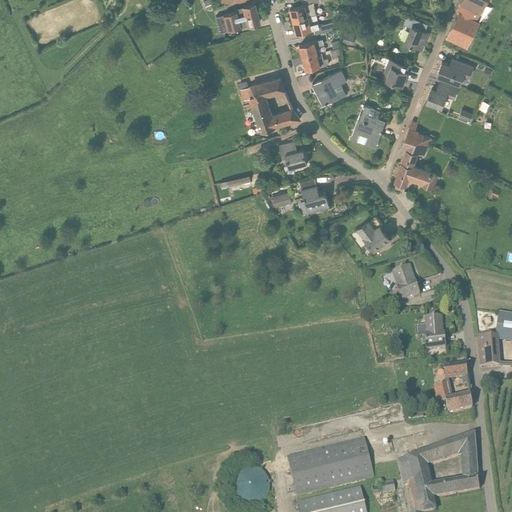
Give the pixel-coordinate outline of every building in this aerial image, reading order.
[(212,0),(206,0),(203,1),(206,10),(215,6),(212,0)] [(301,0),(303,5),(290,8),(293,21),(316,15),(313,3),(320,1),(320,2),(327,0),(301,0)] [(466,49),(467,47),(479,22),(476,21),(486,0),(461,0),(460,2),(461,3),(457,12),(458,13),(451,29),(446,38),(455,42),(455,43),(466,49)] [(227,31),(259,23),(253,3),(243,7),(245,13),(237,15),(236,11),(222,14),(227,31)] [(297,34),(313,29),(315,35),(341,28),(340,20),(319,25),(316,15),(293,21),(297,34)] [(428,24),(421,21),(407,15),(404,23),(412,26),(406,43),(421,50),(429,32),(419,27),(421,22),(428,24)] [(345,34),(343,42),(352,44),(354,37),(345,34)] [(316,54),(315,47),(324,45),(322,39),(300,45),(303,57),(316,54)] [(339,40),(337,40),(331,42),(333,49),(338,47),(340,47),(339,40)] [(330,50),(333,58),(341,56),(339,48),(330,50)] [(303,57),(306,70),(329,64),(327,58),(323,59),(321,52),(316,54),(303,57)] [(391,60),(388,68),(384,80),(387,82),(402,88),(408,73),(402,71),(405,65),(391,60)] [(457,60),(454,66),(442,61),(436,75),(460,85),(464,74),(469,76),(473,66),(457,60)] [(491,70),(486,68),(483,76),(488,78),(491,70)] [(341,69),(339,70),(312,83),(313,83),(315,82),(320,92),(317,93),(323,105),(339,98),(333,86),(344,81),(346,80),(341,69)] [(293,110),(274,117),(266,94),(284,90),(282,83),(281,78),(246,88),(250,103),(241,105),(243,109),(252,107),(257,124),(259,134),(300,118),(293,110)] [(404,88),(415,92),(419,82),(408,78),(404,88)] [(454,98),(458,88),(440,81),(436,91),(431,89),(426,102),(441,108),(446,95),(454,98)] [(489,104),(482,101),(479,109),(485,112),(489,104)] [(363,104),(353,131),(351,136),(350,139),(357,141),(375,148),(376,146),(382,130),(384,123),(376,120),(380,110),(363,104)] [(470,122),(473,113),(461,108),(458,117),(470,122)] [(415,129),(410,127),(409,127),(403,142),(409,144),(402,162),(403,162),(399,173),(396,181),(394,187),(404,190),(407,184),(405,183),(408,177),(423,183),(422,184),(433,188),(437,174),(435,172),(414,164),(418,152),(424,155),(431,137),(418,132),(418,130),(415,129)] [(307,164),(304,153),(303,149),(297,150),(295,141),(279,145),(283,162),(287,161),(290,169),(307,164)] [(249,175),(226,181),(228,186),(250,180),(249,175)] [(314,178),(305,181),(299,183),(308,212),(329,207),(325,191),(324,192),(318,194),(317,190),(318,190),(317,184),(316,184),(314,178)] [(491,189),(488,196),(493,199),(494,196),(497,197),(499,192),(491,189)] [(273,196),(276,206),(292,201),(289,192),(273,196)] [(374,252),(390,240),(380,226),(374,230),(368,222),(358,230),(364,238),(374,252)] [(420,295),(416,283),(416,282),(412,284),(411,280),(413,279),(409,266),(400,269),(401,270),(393,272),(398,288),(397,288),(401,301),(420,295)] [(483,280),(495,285),(497,279),(485,275),(483,280)] [(500,367),(499,357),(498,342),(511,343),(511,315),(499,314),(496,337),(478,339),(480,364),(487,364),(487,368),(500,367)] [(442,335),(441,317),(426,318),(427,326),(417,327),(418,336),(425,336),(426,349),(446,347),(445,334),(442,335)] [(446,380),(467,378),(466,365),(444,367),(446,380)] [(450,401),(447,385),(435,388),(438,405),(446,403),(448,413),(472,408),(470,397),(450,401)] [(415,511),(426,511),(436,510),(433,498),(479,490),(477,478),(474,434),(398,460),(404,484),(408,483),(415,511)] [(374,477),(365,439),(287,458),(297,496),(374,477)] [(237,502),(269,502),(270,470),(237,470),(237,502)] [(381,484),(383,494),(395,491),(393,481),(381,484)] [(300,511),(365,511),(360,489),(299,504),(300,511)]
